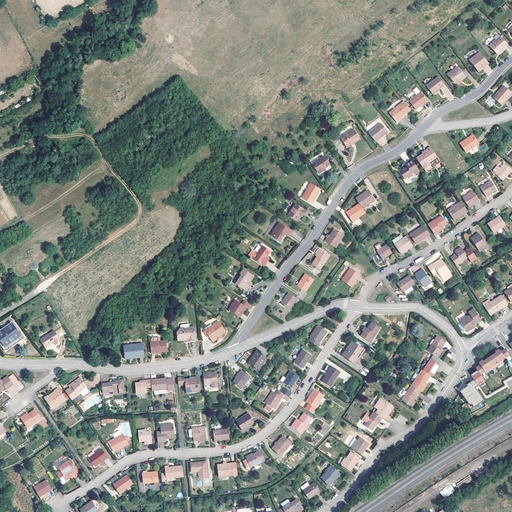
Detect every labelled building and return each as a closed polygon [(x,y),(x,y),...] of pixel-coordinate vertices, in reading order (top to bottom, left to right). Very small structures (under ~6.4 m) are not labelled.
[(508,45),(499,37),(489,46),(497,54),(501,50),(502,51),(508,45)] [(479,54),(468,62),(475,72),(486,63),(479,54)] [(448,76),(454,83),(457,81),(459,79),(461,81),(464,78),(456,68),(451,71),(453,73),(448,76)] [(426,86),(432,94),(437,90),(444,85),(438,77),(426,86)] [(501,92),(495,99),(502,105),(511,95),(511,92),(504,85),(499,90),(501,92)] [(493,97),(495,99),(501,92),(499,90),(493,97)] [(417,110),(428,102),(421,93),(416,97),(410,102),(417,110)] [(394,121),(400,117),(400,118),(402,117),(410,111),(403,102),(388,114),(394,121)] [(400,117),(394,121),(396,125),(404,119),(402,117),(400,118),(400,117)] [(383,125),(369,134),(376,143),(382,138),(382,137),(388,133),(383,125)] [(347,146),(359,138),(354,130),(341,138),(347,146)] [(475,136),(462,144),(468,153),(481,145),(475,136)] [(359,138),(347,146),(348,148),(360,140),(359,138)] [(417,157),(423,167),(430,162),(429,161),(436,156),(430,147),(424,150),(425,152),(417,157)] [(324,156),(313,164),(320,175),(324,172),(323,170),(331,166),(324,156)] [(418,175),(421,173),(413,160),(406,165),(407,166),(402,169),(404,173),(402,174),(405,179),(409,177),(409,178),(416,173),(418,175)] [(503,167),(510,173),(511,170),(511,169),(505,164),(503,167)] [(510,173),(503,167),(496,174),(503,181),(510,173)] [(493,181),(482,187),(488,196),(498,190),(493,181)] [(321,191),(311,185),(303,199),(312,204),(321,191)] [(473,191),(463,198),(470,208),(479,201),(473,191)] [(355,199),(359,205),(362,210),(375,201),(369,192),(363,195),(362,195),(355,199)] [(462,202),(456,206),(462,216),(468,212),(462,202)] [(296,222),(300,216),(301,214),(304,216),(307,212),(296,205),(288,216),(296,222)] [(352,223),(365,214),(362,210),(359,205),(351,210),(351,211),(347,214),(352,223)] [(462,216),(456,206),(448,211),(454,220),(460,216),(460,217),(462,216)] [(429,225),(436,235),(442,231),(441,229),(448,224),(442,216),(429,225)] [(495,233),(504,228),(507,226),(500,217),(497,219),(497,220),(489,225),(495,233)] [(292,231),(281,223),(273,234),(277,238),(276,239),(281,242),(287,234),(290,235),(292,231)] [(424,227),(411,236),(417,245),(430,236),(424,227)] [(346,236),(336,230),(332,236),(331,235),(327,241),(337,248),(346,236)] [(487,247),(478,235),(475,237),(475,238),(472,240),(479,251),(481,249),(482,250),(487,247)] [(401,255),(414,247),(407,237),(395,245),(401,255)] [(382,259),(392,253),(386,244),(377,250),(382,259)] [(271,252),(263,246),(258,254),(253,250),(249,255),(265,266),(270,260),(268,257),(271,252)] [(450,258),(456,266),(468,258),(463,252),(461,248),(455,252),(456,253),(453,255),(453,256),(450,258)] [(463,252),(468,258),(471,263),(476,259),(469,248),(463,252)] [(328,257),(319,250),(314,256),(316,258),(310,267),(318,272),(328,257)] [(430,268),(434,275),(439,271),(445,281),(453,276),(442,260),(437,263),(430,268)] [(360,275),(351,269),(342,281),(351,287),(356,279),(357,280),(360,275)] [(254,277),(243,270),(240,274),(242,276),(236,284),(247,291),(250,287),(248,285),(254,277)] [(416,276),(423,287),(427,285),(427,286),(432,283),(424,270),(420,272),(421,273),(416,276)] [(315,280),(307,275),(299,287),(307,292),(315,280)] [(411,287),(415,284),(410,276),(397,285),(405,296),(413,291),(411,287)] [(291,309),(298,299),(290,293),(282,304),(291,309)] [(485,307),(490,316),(501,309),(501,310),(505,307),(508,305),(502,296),(491,303),(489,300),(482,304),(485,307)] [(246,308),(249,310),(253,305),(246,301),(243,306),(236,301),(230,310),(240,317),(246,308)] [(482,322),(476,313),(470,316),(471,319),(462,325),(467,333),(475,328),(474,327),(482,322)] [(16,340),(18,343),(26,338),(14,321),(0,330),(0,342),(4,348),(16,340)] [(381,327),(372,321),(367,327),(366,326),(363,329),(365,330),(362,334),(371,341),(381,327)] [(226,332),(219,322),(213,326),(213,327),(206,332),(200,336),(204,342),(210,338),(213,342),(217,340),(218,342),(222,340),(220,336),(226,332)] [(196,341),(194,327),(190,328),(190,324),(182,325),(181,326),(182,329),(181,329),(177,332),(178,337),(180,337),(180,340),(189,340),(189,342),(196,341)] [(310,341),(319,347),(320,344),(320,343),(327,332),(318,326),(310,337),(311,338),(310,341)] [(55,330),(41,339),(47,347),(55,341),(57,343),(62,340),(55,330)] [(428,351),(438,358),(443,352),(441,350),(446,342),(438,336),(428,351)] [(151,343),(152,353),(167,352),(166,341),(160,342),(160,339),(158,337),(152,338),(151,340),(151,343)] [(16,340),(4,348),(7,352),(18,343),(16,340)] [(360,354),(362,355),(365,350),(352,341),(343,355),(353,362),(356,357),(357,358),(360,354)] [(141,342),(122,343),(123,354),(131,354),(131,356),(142,355),(141,342)] [(478,367),(476,369),(477,371),(480,375),(487,370),(488,372),(503,361),(502,360),(509,355),(505,348),(501,351),(500,352),(499,349),(495,352),(496,353),(494,355),(485,362),(484,363),(482,360),(478,364),(479,366),(478,367)] [(312,356),(304,350),(295,362),(303,368),(306,363),(306,364),(312,356)] [(267,358),(258,352),(250,363),(259,369),(267,358)] [(356,364),(362,355),(360,354),(357,358),(356,357),(353,362),(356,364)] [(431,376),(433,377),(441,365),(432,360),(424,371),(431,376)] [(341,373),(333,368),(329,373),(328,373),(322,381),(331,387),(341,373)] [(251,377),(242,370),(239,374),(240,374),(234,382),(241,388),(251,377)] [(413,386),(421,391),(431,376),(424,371),(423,370),(413,386)] [(299,376),(291,371),(283,383),(292,388),(299,376)] [(480,375),(477,371),(470,375),(473,380),(466,385),(465,383),(463,384),(458,391),(466,402),(468,401),(470,404),(473,408),(483,400),(474,388),(478,385),(482,382),(484,381),(480,375)] [(217,373),(204,374),(205,389),(218,388),(217,373)] [(8,377),(13,384),(17,381),(12,374),(8,377)] [(73,401),(79,396),(77,394),(88,386),(82,379),(79,374),(69,382),(70,385),(64,389),(71,398),(73,401)] [(0,379),(0,392),(1,392),(0,391),(0,390),(5,387),(6,389),(13,384),(8,377),(7,376),(1,380),(0,379)] [(84,377),(82,379),(88,386),(91,391),(94,389),(90,385),(89,385),(84,377)] [(168,391),(175,391),(173,377),(151,380),(152,387),(153,391),(168,390),(168,391)] [(193,380),(186,380),(187,385),(188,393),(200,391),(199,378),(193,379),(193,380)] [(113,392),(114,395),(125,393),(124,379),(116,380),(114,379),(112,381),(112,382),(102,384),(103,393),(113,392)] [(145,382),(141,382),(136,382),(137,394),(147,393),(146,388),(152,387),(151,380),(145,380),(145,382)] [(402,401),(412,408),(417,402),(415,400),(421,391),(413,386),(402,401)] [(281,392),(288,397),(292,392),(284,387),(281,392)] [(55,392),(48,398),(55,408),(58,405),(67,400),(58,389),(55,391),(55,392)] [(307,402),(309,403),(315,408),(324,396),(315,390),(311,396),(310,396),(307,402)] [(286,401),(288,397),(281,392),(279,391),(277,394),(273,392),(266,403),(272,407),(274,409),(281,398),(286,401)] [(89,407),(100,401),(97,395),(88,400),(89,400),(86,402),(89,407)] [(55,408),(48,398),(45,399),(54,412),(60,408),(58,405),(55,408)] [(379,409),(376,413),(383,418),(386,420),(394,407),(385,401),(384,401),(380,398),(375,406),(379,409)] [(315,408),(309,403),(305,408),(312,413),(315,408)] [(26,414),(21,418),(28,429),(42,419),(35,410),(27,416),(26,414)] [(378,424),(383,418),(376,413),(374,412),(372,415),(368,412),(363,420),(367,423),(366,426),(373,431),(377,424),(378,424)] [(248,414),(237,422),(242,431),(254,423),(248,414)] [(297,420),(291,428),(301,435),(309,424),(307,423),(310,419),(304,414),(299,421),(297,420)] [(157,432),(158,443),(167,442),(166,438),(175,438),(173,425),(161,426),(162,432),(157,432)] [(206,428),(194,429),(194,440),(201,440),(201,441),(206,441),(206,428)] [(146,429),(139,431),(141,442),(145,441),(145,444),(153,443),(151,431),(146,432),(146,429)] [(229,429),(214,430),(215,440),(230,439),(229,429)] [(118,431),(114,434),(116,438),(110,442),(115,452),(121,449),(120,447),(128,443),(123,434),(121,436),(118,431)] [(352,448),(361,454),(369,442),(360,437),(352,448)] [(283,438),(272,449),(280,456),(291,445),(286,441),(283,438)] [(100,446),(86,455),(87,457),(101,448),(100,446)] [(102,449),(89,458),(95,466),(100,462),(101,463),(108,457),(102,449)] [(359,457),(351,451),(342,464),(350,470),(359,457)] [(260,452),(248,458),(248,459),(244,462),(248,470),(249,470),(252,469),(252,467),(265,461),(260,452)] [(61,471),(57,473),(63,482),(73,476),(75,478),(81,473),(72,459),(59,468),(61,471)] [(198,472),(199,478),(208,477),(207,463),(192,464),(192,472),(198,472)] [(234,471),(238,471),(237,464),(219,465),(220,478),(234,476),(234,471)] [(332,465),(326,471),(327,472),(321,478),(329,486),(335,480),(334,479),(340,473),(332,465)] [(167,478),(176,477),(184,477),(183,466),(169,467),(169,466),(165,466),(166,473),(167,478)] [(6,474),(20,507),(31,502),(18,470),(6,474)] [(150,473),(143,474),(144,484),(159,482),(158,471),(151,472),(150,473)] [(162,474),(163,482),(176,480),(176,477),(167,478),(166,473),(162,474)] [(127,475),(114,485),(120,493),(134,483),(127,475)] [(53,489),(47,480),(35,487),(40,496),(42,499),(47,496),(45,493),(53,489)] [(321,491),(315,483),(309,487),(307,483),(300,488),(300,490),(302,492),(304,491),(309,498),(315,494),(316,495),(321,491)] [(451,485),(440,490),(443,498),(455,492),(451,485)] [(95,499),(80,509),(82,511),(92,511),(97,509),(96,506),(99,504),(95,499)] [(278,510),(278,511),(299,511),(304,509),(297,499),(284,508),(278,510)]
